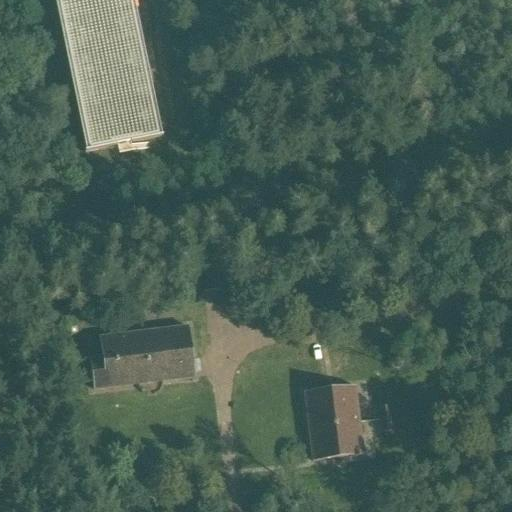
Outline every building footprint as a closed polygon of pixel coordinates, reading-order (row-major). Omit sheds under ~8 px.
[(162,136),(161,136),(159,137),(131,0),(54,0),(85,152),(81,152),(82,154),(163,137),(162,136)] [(201,264),(203,292),(222,292),(220,264),(201,264)] [(100,338),(103,357),(90,358),(94,390),(194,378),(188,327),(100,338)] [(355,386),(305,393),(313,461),(364,455),(355,386)] [(391,432),(389,419),(388,407),(379,408),(382,433),(391,432)]
